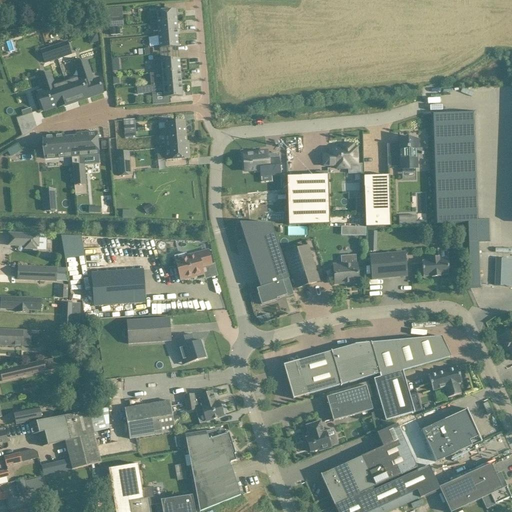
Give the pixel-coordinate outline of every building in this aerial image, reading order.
[(154,18),(150,19),(150,24),(154,24),(158,24),(177,22),(176,10),(157,11),(157,18),(154,18)] [(123,27),(123,18),(108,19),(109,28),(123,27)] [(155,30),(151,31),(151,37),(155,36),(159,36),(177,34),(179,34),(178,31),(177,22),(158,24),(158,30),(155,30)] [(177,34),(159,36),(160,49),(178,47),(177,34)] [(66,42),(54,46),(58,59),(64,56),(62,51),(69,49),(66,42)] [(48,55),(43,57),(45,63),(58,59),(54,46),(46,49),(48,55)] [(153,61),(154,74),(161,73),(180,71),(179,59),(153,61)] [(78,72),(80,77),(54,86),(52,80),(41,84),(44,91),(38,93),(38,95),(36,95),(41,110),(43,109),(44,111),(57,106),(58,108),(64,106),(61,97),(75,92),(77,99),(90,95),(90,97),(102,93),(100,87),(101,87),(100,85),(98,79),(92,81),(88,68),(78,72)] [(162,80),(155,80),(156,86),(182,83),(180,71),(161,73),(162,80)] [(156,86),(137,87),(137,95),(152,93),(153,105),(170,103),(170,97),(183,96),(182,83),(156,86)] [(468,243),(489,242),(488,221),(477,222),(473,113),(433,115),(436,224),(467,224),(468,243)] [(163,129),(164,136),(185,134),(183,122),(166,123),(166,129),(163,129)] [(135,130),(124,131),(125,140),(135,139),(135,130)] [(97,133),(76,135),(76,137),(78,156),(79,156),(79,165),(84,165),(99,164),(97,133)] [(185,134),(164,136),(165,148),(186,146),(185,134)] [(64,136),(43,137),(45,159),(66,157),(64,138),(64,136)] [(418,139),(399,140),(400,157),(387,157),(387,167),(402,167),(402,169),(404,169),(404,172),(415,172),(415,169),(417,169),(416,160),(422,159),(422,155),(423,155),(423,153),(422,153),(422,148),(419,148),(418,139)] [(341,149),(329,149),(330,166),(336,166),(336,169),(343,169),(342,166),(348,165),(349,174),(361,173),(361,164),(357,165),(357,148),(353,148),(353,145),(341,145),(341,149)] [(186,146),(165,148),(166,161),(190,159),(189,150),(188,146),(186,146)] [(12,148),(7,151),(11,157),(16,154),(12,148)] [(129,151),(117,152),(119,176),(131,175),(129,151)] [(267,152),(243,154),(244,171),(262,170),(263,176),(280,174),(278,160),(268,161),(267,152)] [(79,165),(72,166),(75,196),(87,195),(84,165),(79,165)] [(301,177),(287,177),(288,226),(302,225),(330,224),(328,176),(301,176),(301,177)] [(389,176),(364,177),(365,228),(390,227),(389,176)] [(54,190),(42,191),(43,211),(56,210),(54,190)] [(287,190),(246,193),(249,223),(288,225),(287,190)] [(150,204),(143,209),(146,214),(153,210),(150,204)] [(271,224),(239,223),(260,288),(256,289),(258,295),(261,305),(277,300),(276,299),(286,296),(282,282),(289,279),(271,224)] [(341,227),(341,235),(365,236),(365,228),(341,227)] [(9,234),(8,246),(24,246),(24,249),(37,250),(37,247),(38,247),(39,235),(9,234)] [(81,257),(80,235),(60,236),(60,258),(81,257)] [(285,254),(293,279),(296,289),(319,282),(308,246),(285,254)] [(430,261),(421,262),(423,277),(431,276),(432,278),(440,277),(440,276),(448,275),(448,268),(449,268),(449,262),(447,262),(447,259),(446,247),(436,248),(437,257),(430,258),(430,261)] [(509,287),(511,250),(494,249),(493,286),(509,287)] [(211,265),(209,255),(207,251),(186,256),(186,253),(174,256),(178,271),(180,280),(203,274),(201,267),(211,265)] [(369,256),(371,280),(407,277),(405,253),(369,256)] [(341,265),(333,265),(333,274),(334,284),(348,283),(348,284),(358,284),(357,274),(357,264),(356,264),(355,256),(340,257),(341,265)] [(56,268),(18,267),(18,280),(56,282),(56,281),(62,281),(63,269),(56,268)] [(143,270),(133,271),(91,274),(94,307),(145,303),(143,270)] [(66,298),(66,285),(57,285),(57,298),(66,298)] [(1,298),(0,309),(16,310),(16,312),(27,313),(28,310),(40,311),(41,299),(1,298)] [(63,303),(62,326),(71,327),(78,327),(80,304),(73,304),(63,303)] [(169,319),(159,319),(126,322),(128,345),(171,342),(169,319)] [(0,330),(0,346),(22,347),(31,347),(31,340),(32,331),(22,331),(0,330)] [(511,330),(500,336),(504,345),(507,351),(509,350),(511,356),(511,330)] [(191,335),(174,340),(179,356),(183,365),(188,364),(207,358),(203,347),(202,348),(199,341),(194,343),(191,335)] [(379,375),(380,378),(402,372),(450,358),(451,358),(441,337),(371,343),(370,343),(379,374),(379,375)] [(341,385),(379,375),(379,374),(370,343),(370,344),(368,344),(368,343),(366,344),(366,342),(363,343),(363,344),(354,345),(331,352),(331,351),(341,386),(341,385)] [(340,386),(341,386),(331,351),(330,351),(331,352),(298,361),(283,366),(293,399),(308,395),(340,386)] [(0,371),(0,372),(2,382),(54,369),(52,359),(0,371)] [(461,383),(457,368),(428,376),(432,391),(445,388),(448,398),(460,394),(457,384),(461,383)] [(402,372),(380,378),(373,380),(385,421),(413,413),(414,413),(402,372)] [(29,394),(37,392),(35,384),(27,385),(29,394)] [(326,397),(333,422),(334,422),(334,421),(372,410),(366,386),(326,397)] [(193,395),(185,396),(186,406),(187,411),(195,410),(202,408),(206,422),(213,419),(223,416),(222,413),(223,411),(222,406),(219,405),(218,402),(215,403),(212,392),(199,396),(199,397),(193,398),(193,395)] [(175,432),(170,401),(124,409),(129,440),(175,432)] [(42,420),(40,407),(13,413),(16,425),(42,420)] [(466,409),(466,410),(421,430),(416,419),(398,427),(417,468),(418,471),(429,466),(481,442),(472,421),(470,416),(470,417),(466,409)] [(42,446),(64,440),(94,433),(88,412),(64,417),(29,423),(32,434),(39,432),(42,446)] [(307,442),(305,442),(307,450),(309,449),(310,453),(318,450),(319,451),(331,448),(330,447),(338,445),(333,430),(326,432),(324,433),(322,428),(320,422),(306,426),(309,437),(305,438),(307,442)] [(361,456),(375,487),(417,468),(398,427),(397,424),(377,433),(376,433),(383,447),(362,457),(361,456)] [(178,436),(174,437),(176,447),(180,447),(187,445),(189,455),(184,456),(186,467),(191,466),(199,511),(231,500),(240,496),(230,463),(236,461),(234,455),(235,454),(232,445),(231,442),(233,441),(229,436),(228,434),(227,434),(226,432),(222,436),(217,437),(214,431),(206,432),(185,435),(178,436)] [(94,433),(64,440),(72,470),(101,463),(94,433)] [(37,452),(33,450),(4,457),(6,466),(39,458),(37,452)] [(372,489),(375,487),(361,456),(361,457),(321,475),(320,475),(334,506),(372,489)] [(137,464),(108,469),(115,511),(150,511),(150,506),(156,505),(156,504),(154,504),(154,502),(155,502),(155,501),(152,487),(142,489),(138,464),(137,464)] [(490,464),(439,488),(439,490),(449,511),(452,511),(490,495),(495,504),(510,497),(511,498),(500,473),(495,475),(490,464)] [(174,466),(176,478),(184,476),(182,465),(174,466)] [(372,489),(334,506),(336,511),(388,511),(420,498),(439,490),(439,488),(429,466),(418,471),(373,491),(372,489)] [(0,479),(5,478),(9,477),(8,470),(0,472),(0,479)] [(15,481),(19,498),(27,497),(26,492),(27,492),(24,479),(15,481)] [(80,496),(82,503),(94,500),(93,493),(80,496)] [(194,511),(192,495),(160,500),(162,511),(194,511)]
